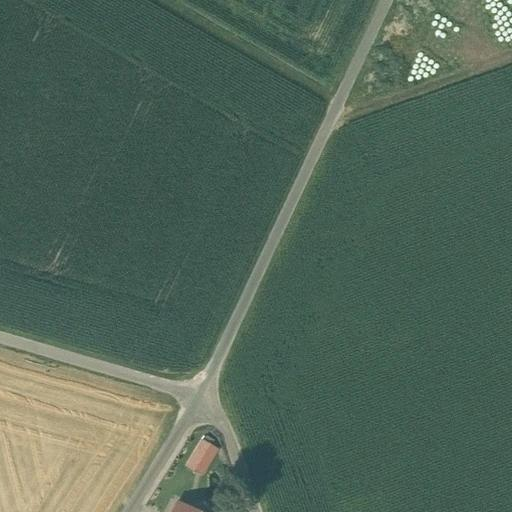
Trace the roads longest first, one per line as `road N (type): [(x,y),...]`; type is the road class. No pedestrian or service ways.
road 1 (unclassified): [(198,396),(384,0)]
road 2 (track): [(335,102),(153,0)]
road 3 (unclassified): [(0,338),(198,396)]
road 4 (track): [(327,119),(511,54)]
road 5 (residential): [(124,511),(198,396)]
road 6 (unclassified): [(198,396),(215,406),(253,511)]
